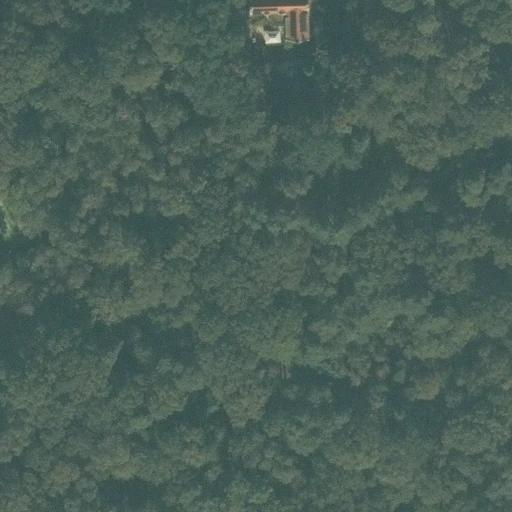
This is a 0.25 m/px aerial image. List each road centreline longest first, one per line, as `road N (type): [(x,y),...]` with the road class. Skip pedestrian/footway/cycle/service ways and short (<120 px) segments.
road 1 (track): [(419,511),(380,467),(341,454),(204,249),(191,208),(192,101),(178,0)]
road 2 (track): [(380,467),(368,408),(371,340),(425,184),(451,0)]
road 3 (track): [(282,367),(159,384),(99,379),(0,447)]
